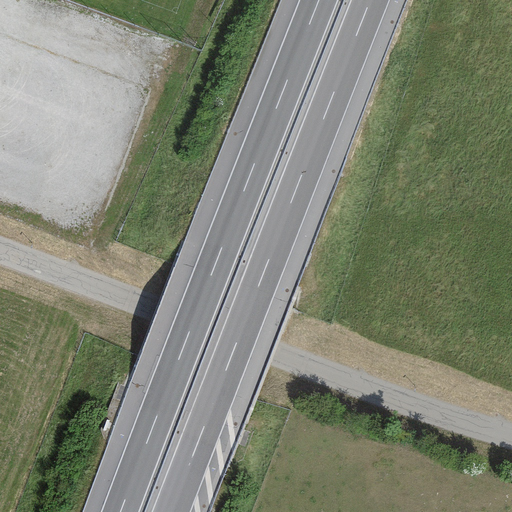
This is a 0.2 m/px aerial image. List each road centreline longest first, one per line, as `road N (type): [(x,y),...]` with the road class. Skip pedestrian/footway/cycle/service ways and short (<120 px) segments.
road 1 (motorway): [(318,0),(118,511)]
road 2 (motorway): [(170,511),(368,0)]
road 3 (unclassified): [(0,250),(511,434)]
